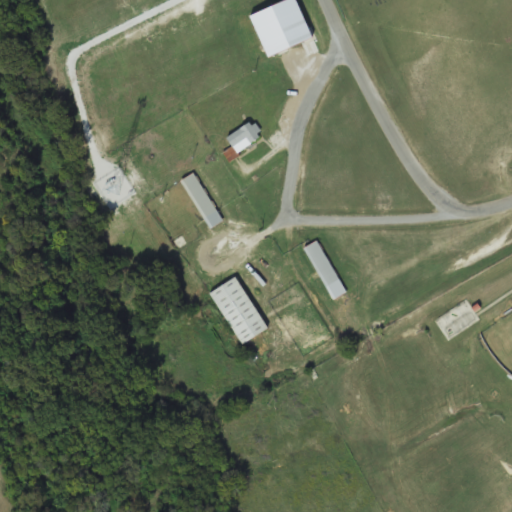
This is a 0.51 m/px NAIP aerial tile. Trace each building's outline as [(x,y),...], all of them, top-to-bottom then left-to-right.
[(283,0),(249,15),(267,56),(311,37),(294,0),(283,0)] [(220,148),(232,160),(261,131),(249,119),(220,148)] [(223,219),(193,174),(182,181),(212,226),(223,219)] [(304,248),(326,286),(339,279),(317,240),(304,248)] [(242,343),(268,327),(237,276),(211,292),(242,343)]
